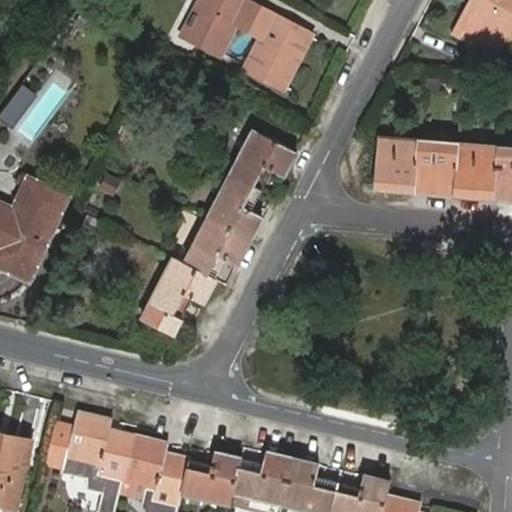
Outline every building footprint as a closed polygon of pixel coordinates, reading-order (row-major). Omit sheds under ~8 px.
[(283,90),(309,39),(234,0),(209,0),(199,20),(195,18),(189,30),(193,32),(188,41),(222,58),(239,25),(268,41),(251,73),(283,90)] [(511,0),(477,0),(476,7),(470,7),(457,34),(471,41),(471,49),(477,52),(485,48),(501,56),(510,40),(511,41),(511,0)] [(315,42),(309,39),(283,90),(288,92),(315,42)] [(258,133),(234,178),(263,192),(272,173),(286,179),(299,154),(258,133)] [(376,194),(417,197),(422,146),(380,143),(376,194)] [(417,197),(457,200),(461,149),(422,146),(417,197)] [(457,200),(499,203),(503,152),(461,149),(457,200)] [(511,152),(503,152),(499,203),(511,204),(511,152)] [(263,192),(234,178),(212,223),(252,243),(265,218),(253,213),(263,192)] [(69,197),(32,179),(16,215),(0,208),(0,243),(3,245),(0,250),(0,264),(33,279),(69,197)] [(252,243),(212,223),(186,271),(213,285),(214,286),(226,262),(240,268),(252,243)] [(186,271),(174,265),(142,326),(172,341),(192,304),(201,308),(213,285),(186,271)] [(97,475),(123,481),(135,435),(111,429),(114,421),(79,412),(75,430),(55,427),(46,468),(65,473),(68,458),(99,465),(97,475)] [(0,504),(16,508),(32,442),(0,434),(0,504)] [(135,435),(123,481),(156,489),(154,499),(179,505),(182,493),(190,460),(166,454),(168,444),(135,435)] [(213,465),(190,460),(182,493),(231,505),(234,492),(242,460),(216,454),(213,465)] [(264,465),(242,460),(234,492),(283,503),(293,460),(266,454),(264,465)] [(293,460),(283,503),(319,511),(333,511),(341,483),(318,478),(321,467),(293,460)] [(341,483),(333,511),(385,511),(389,497),(392,484),(365,477),(362,488),(341,483)] [(389,497),(385,511),(420,511),(422,505),(389,497)]
